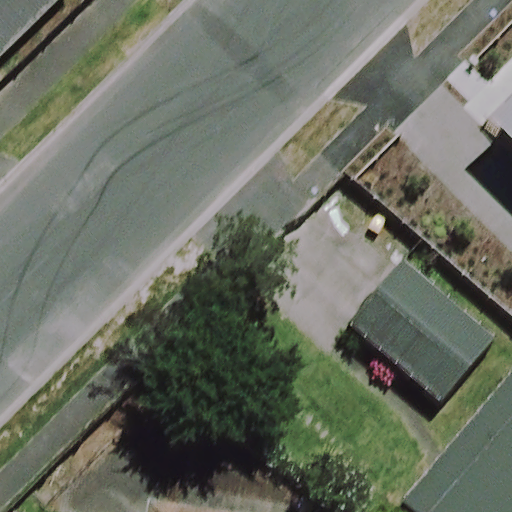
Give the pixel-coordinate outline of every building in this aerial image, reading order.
[(0,0),(0,59),(51,12),(39,0),(0,0)] [(511,155),(511,84),(491,62),(405,142),(461,203),(511,155)] [(511,210),(465,256),(511,303),(511,210)] [(481,355),(393,279),(339,342),(427,418),(481,355)] [(511,511),(511,383),(405,511),(511,511)]
